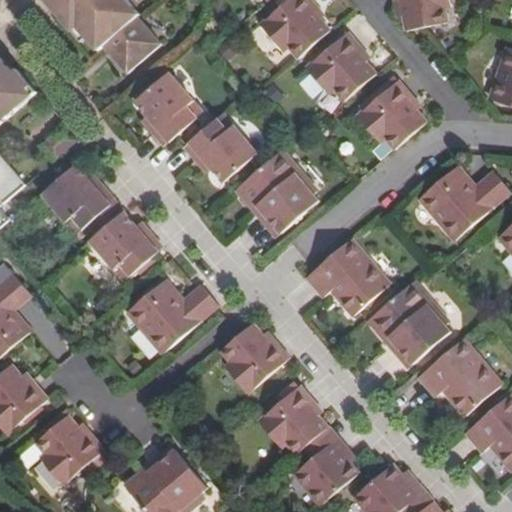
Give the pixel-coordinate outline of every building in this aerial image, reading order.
[(57,0),(67,11),(79,25),(87,19),(99,34),(107,44),(113,39),(136,66),(171,36),(149,8),(151,7),(144,0),(57,0)] [(297,43),(308,56),(336,32),(325,19),(331,14),(320,0),(292,0),(268,21),(291,48),(297,43)] [(411,4),(413,12),(416,27),(430,25),(457,20),(454,4),(460,2),(459,0),(404,0),(405,6),(411,4)] [(341,86),(353,100),(383,74),(373,60),(379,54),(357,27),(311,65),(334,92),(341,86)] [(0,210),(31,184),(0,146),(0,125),(42,89),(23,67),(19,70),(13,62),(0,47),(0,210)] [(511,56),(499,94),(511,98),(511,56)] [(143,101),(154,114),(162,123),(157,127),(162,132),(163,131),(174,144),(186,134),(212,112),(178,71),(143,101)] [(310,74),(301,85),(321,101),(330,90),(310,74)] [(392,134),(403,147),(432,122),(422,108),(426,103),(404,77),(363,113),(385,140),(392,134)] [(193,143),(205,157),(217,172),(224,165),(234,177),(266,150),(233,110),(193,143)] [(162,123),(154,114),(149,118),(157,127),(162,123)] [(47,145),(59,160),(85,139),(72,124),(47,145)] [(297,144),(247,186),(287,233),(330,197),(323,187),(328,182),(297,144)] [(511,190),(511,188),(495,168),(477,183),(460,162),(423,192),(458,235),(511,190)] [(111,184),(106,189),(98,180),(85,164),(69,177),(53,191),(86,230),(96,222),(123,199),(111,184)] [(106,189),(111,184),(104,175),(98,180),(106,189)] [(96,222),(105,233),(133,210),(123,199),(96,222)] [(105,233),(98,239),(131,278),(170,245),(148,219),(143,223),(133,210),(105,233)] [(393,279),(356,234),(310,272),(324,291),(337,282),(358,307),(393,279)] [(0,362),(37,331),(21,313),(39,297),(18,272),(0,288),(0,362)] [(455,316),(420,274),(370,316),(409,363),(453,327),(448,322),(455,316)] [(209,282),(204,286),(189,299),(172,278),(133,310),(167,352),(222,308),(227,304),(209,282)] [(260,322),(227,349),(236,360),(230,365),(252,391),(296,356),(274,329),(268,333),(260,322)] [(500,380),(463,335),(418,373),(435,394),(445,386),(464,410),(500,380)] [(0,423),(11,436),(55,398),(40,379),(39,378),(38,378),(34,382),(29,376),(18,363),(0,378),(0,423)] [(34,372),(29,376),(34,382),(38,378),(34,372)] [(286,441),(298,455),(300,453),(331,427),(321,415),(325,411),(304,385),(261,420),(282,445),(286,441)] [(511,463),(511,394),(509,391),(464,429),(480,448),(489,440),(510,465),(511,463)] [(68,488),(113,451),(93,427),(88,432),(83,426),(73,414),(41,441),(51,455),(45,460),(68,488)] [(89,422),(83,426),(88,432),(93,427),(89,422)] [(295,472),(322,506),(359,475),(349,462),(355,456),(339,436),(307,462),(295,472)] [(178,442),(149,465),(153,469),(181,446),(178,442)] [(211,484),(181,446),(153,469),(149,465),(128,481),(153,511),(185,511),(187,511),(192,511),(213,496),(206,488),(211,484)] [(399,511),(426,490),(408,468),(402,472),(395,464),(391,467),(354,499),(365,511),(399,511)] [(421,511),(436,500),(426,490),(399,511),(421,511)] [(436,500),(421,511),(451,511),(448,508),(445,511),(436,500)]
